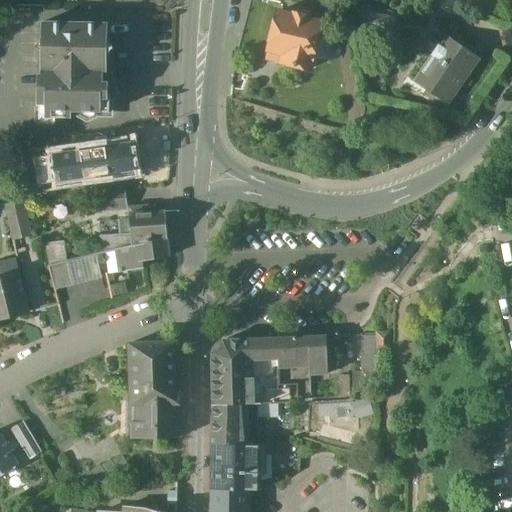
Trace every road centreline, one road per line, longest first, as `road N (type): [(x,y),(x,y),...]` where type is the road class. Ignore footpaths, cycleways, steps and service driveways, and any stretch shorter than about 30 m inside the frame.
road 1 (tertiary): [(511,97),(470,154),(446,172),(351,209),(295,202),(195,170)]
road 2 (tertiary): [(192,303),(195,511)]
road 3 (residential): [(0,379),(192,303)]
road 4 (tertiary): [(195,170),(207,0)]
road 5 (tertiary): [(195,170),(192,303)]
